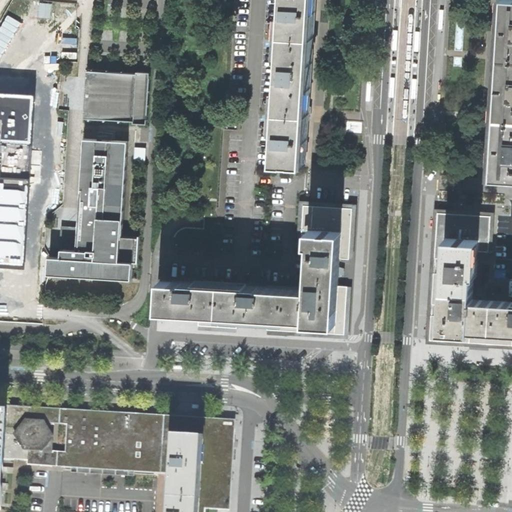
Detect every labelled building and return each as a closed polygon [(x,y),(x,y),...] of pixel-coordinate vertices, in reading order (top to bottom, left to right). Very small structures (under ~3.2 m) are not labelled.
[(283,0),(281,34),(312,36),(312,26),(313,0),(283,0)] [(511,0),(504,0),(503,28),(501,58),(511,58),(511,0)] [(281,34),(277,111),(307,113),(309,74),(312,36),(281,34)] [(511,119),(511,58),(501,58),(499,88),(497,118),(511,119)] [(93,71),(87,71),(85,96),(84,119),(89,119),(89,121),(105,121),(105,120),(119,121),(119,123),(128,123),(128,121),(134,122),(134,124),(147,125),(150,73),(137,72),(137,74),(108,72),(108,70),(93,70),(93,71)] [(0,257),(22,259),(32,98),(0,96),(0,257)] [(277,111),(274,163),(285,163),(285,166),(292,167),(292,168),(302,169),(303,164),(304,164),(307,118),(307,113),(277,111)] [(511,179),(511,119),(497,118),(495,148),(493,178),(511,179)] [(127,142),(86,140),(81,227),(81,230),(78,230),(78,236),(81,236),(80,251),(61,250),(61,257),(49,256),(48,274),(137,279),(140,236),(138,236),(137,238),(122,237),(127,142)] [(306,334),(346,337),(348,289),(339,288),(339,279),(340,267),(340,258),(350,259),(352,232),(353,208),(304,203),(301,246),(311,247),(308,288),(167,280),(164,280),(162,313),(181,314),(201,315),(201,327),(224,329),(238,330),(239,319),(254,320),(270,321),(270,332),(306,334)] [(511,302),(475,301),(477,276),(479,277),(480,261),(478,260),(478,251),(491,252),(493,217),(464,215),(440,213),(437,259),(446,260),(445,268),(445,276),(436,275),(435,281),(434,305),(443,306),(443,312),(442,318),(433,318),(432,328),(432,341),(458,342),(483,344),(503,345),(511,345),(511,302)] [(81,230),(81,227),(61,226),(61,237),(60,250),(61,250),(80,251),(81,236),(78,236),(78,230),(81,230)] [(0,407),(0,509),(1,510),(4,467),(5,460),(27,461),(26,466),(57,468),(58,454),(49,453),(50,439),(52,439),(53,425),(60,425),(61,411),(0,407)] [(167,496),(165,511),(204,511),(205,509),(230,510),(235,422),(113,414),(61,411),(60,425),(68,426),(66,454),(58,454),(57,468),(168,475),(167,482),(167,496)]
